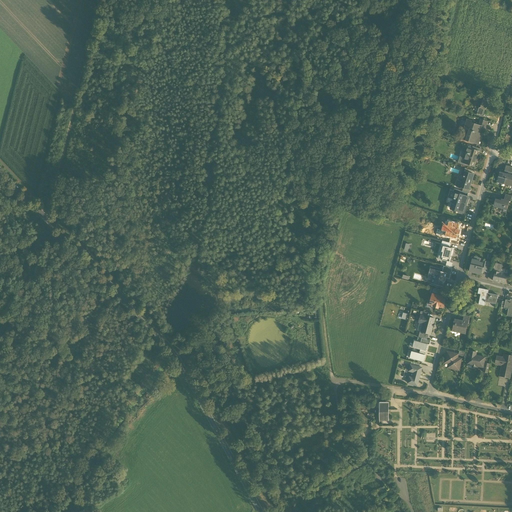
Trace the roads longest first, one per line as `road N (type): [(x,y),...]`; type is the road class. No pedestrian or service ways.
road 1 (tertiary): [(0,171),(166,343),(261,511)]
road 2 (track): [(331,378),(320,279),(402,0)]
road 3 (track): [(45,217),(100,0)]
road 4 (residential): [(511,412),(428,394),(459,274)]
road 5 (residential): [(459,274),(491,154)]
